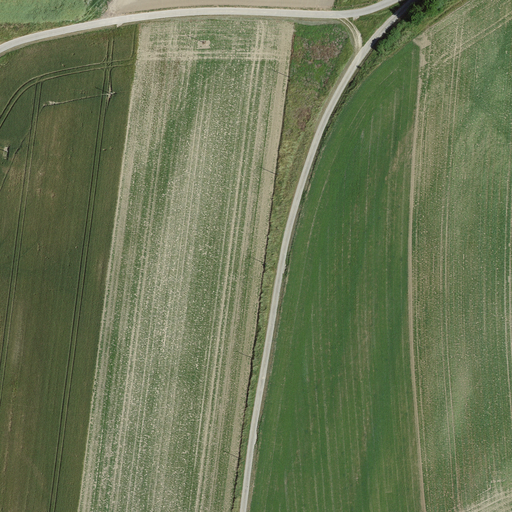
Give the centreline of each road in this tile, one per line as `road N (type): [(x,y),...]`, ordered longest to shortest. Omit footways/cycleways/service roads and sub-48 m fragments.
road 1 (track): [(414,0),(358,61),(314,147),(281,248),(245,511)]
road 2 (track): [(395,0),(335,15),(159,14),(0,51)]
